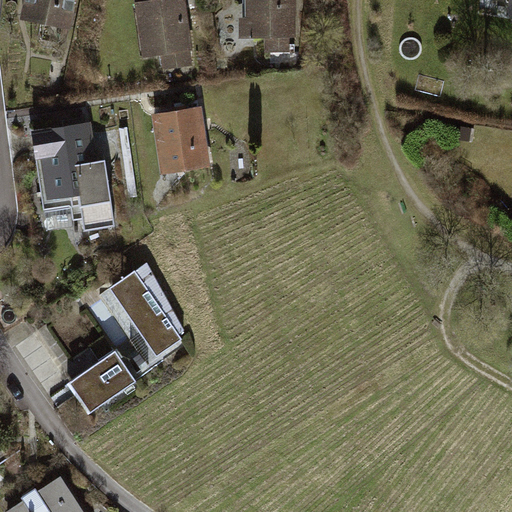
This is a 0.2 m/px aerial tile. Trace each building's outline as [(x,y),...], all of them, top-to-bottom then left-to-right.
[(93,0),(37,0),(37,27),(93,28),(93,0)] [(188,0),(141,0),(146,71),(192,68),(188,0)] [(299,0),(241,0),(244,56),(302,53),(299,0)] [(203,110),(157,114),(162,181),(208,178),(203,110)] [(96,129),(44,139),(63,233),(115,223),(96,129)] [(142,260),(106,287),(152,354),(177,336),(174,333),(180,328),(142,260)] [(109,350),(62,382),(83,412),(130,380),(109,350)] [(0,470),(17,459),(0,434),(0,470)] [(108,511),(79,475),(30,511),(108,511)]
